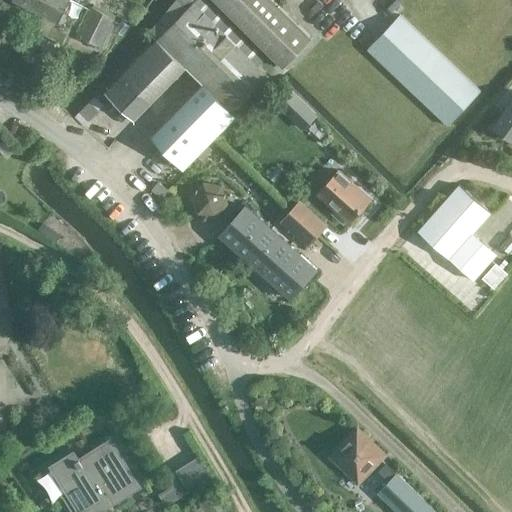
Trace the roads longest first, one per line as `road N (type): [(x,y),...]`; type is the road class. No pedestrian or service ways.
road 1 (track): [(249,511),(120,316),(61,260),(0,226)]
road 2 (track): [(458,511),(334,392),(287,363)]
